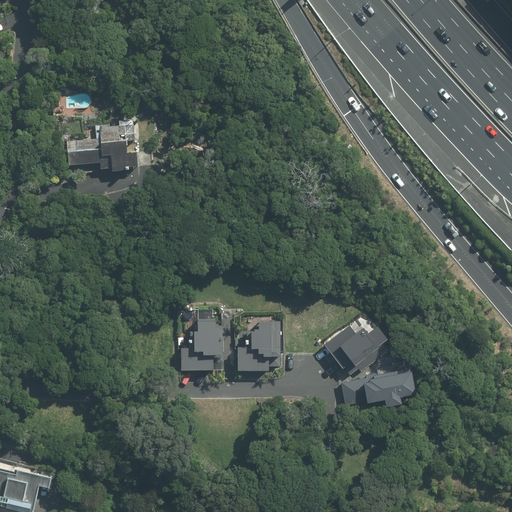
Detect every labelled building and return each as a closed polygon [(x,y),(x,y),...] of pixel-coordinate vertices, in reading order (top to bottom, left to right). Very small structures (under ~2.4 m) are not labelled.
[(97,139),(66,141),(68,165),(100,163),(101,171),(138,169),(135,119),(120,120),(120,126),(97,127),(97,139)] [(250,344),(239,344),(239,367),(270,368),(270,364),(283,364),(283,316),(257,316),(257,324),(250,324),(250,344)] [(214,355),(223,355),(222,317),(199,317),(199,328),(190,328),(190,342),(181,342),(181,367),(215,367),(214,355)] [(366,338),(354,323),(326,345),(350,376),(392,345),(379,328),(366,338)] [(406,380),(362,386),(362,380),(344,382),(348,405),(364,403),(365,411),(410,405),(406,380)] [(0,511),(33,511),(41,483),(51,486),(53,479),(0,465),(0,511)]
